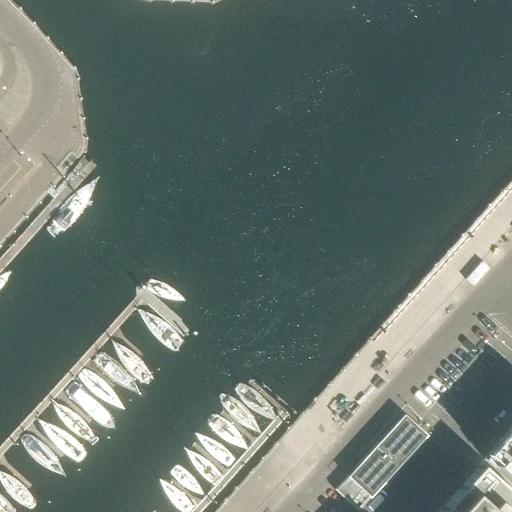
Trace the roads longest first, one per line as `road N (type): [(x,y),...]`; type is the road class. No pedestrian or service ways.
road 1 (residential): [(389,511),(511,373)]
road 2 (unclassified): [(0,18),(33,50),(43,84),(31,117),(0,153)]
